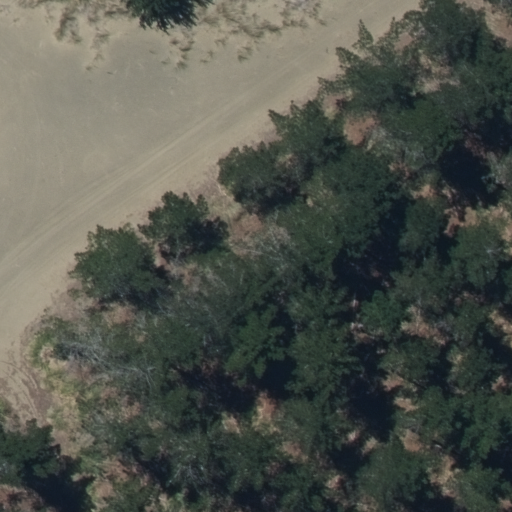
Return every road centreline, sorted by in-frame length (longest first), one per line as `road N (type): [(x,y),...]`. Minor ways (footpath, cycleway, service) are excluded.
road 1 (track): [(289,0),(0,220)]
road 2 (track): [(0,162),(87,511)]
